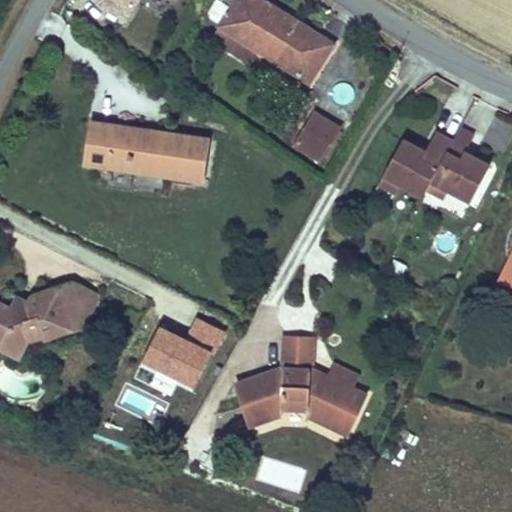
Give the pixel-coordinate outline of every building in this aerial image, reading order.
[(101,0),(100,4),(128,17),(136,0),(101,0)] [(222,32),(241,0),(229,0),(228,3),(226,1),(213,24),(214,27),(222,32)] [(241,0),(222,32),(263,57),(310,84),(334,44),(260,0),(241,0)] [(263,57),(222,32),(214,46),(255,70),(263,57)] [(327,159),(345,125),(317,109),(298,143),(327,159)] [(94,120),(87,164),(210,181),(216,137),(94,120)] [(465,125),(459,137),(441,128),(431,145),(411,134),(391,171),(430,192),(432,186),(438,176),(451,183),(475,196),(493,162),(469,149),(479,132),(465,125)] [(451,183),(438,176),(432,186),(446,193),(451,183)] [(0,300),(0,344),(3,350),(21,359),(32,338),(42,336),(45,340),(86,326),(91,318),(77,281),(32,294),(28,302),(13,307),(0,300)] [(80,281),(77,281),(91,318),(104,292),(80,281)] [(186,342),(160,329),(143,363),(160,371),(156,378),(175,387),(178,381),(192,388),(209,354),(212,355),(224,331),(198,318),(186,342)] [(289,367),(235,389),(252,428),(287,415),(286,411),(307,411),(307,417),(331,429),(340,410),(357,418),(368,396),(354,389),(345,385),(339,395),(319,385),(323,375),(314,370),(319,340),(292,337),(289,367)] [(345,385),(354,389),(361,374),(341,364),(334,380),(345,385)] [(323,375),(319,385),(339,395),(345,385),(334,380),(323,375)] [(340,410),(331,429),(348,437),(357,418),(340,410)]
